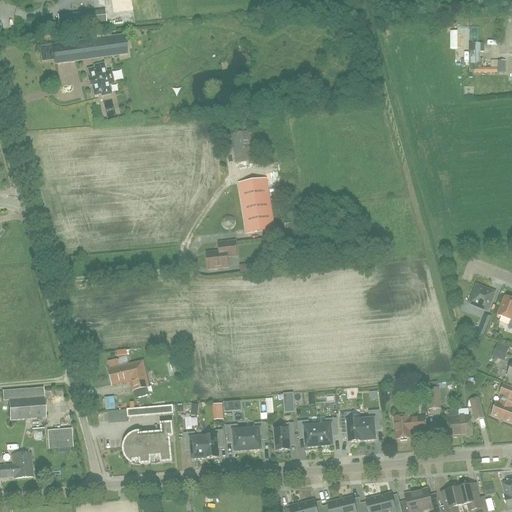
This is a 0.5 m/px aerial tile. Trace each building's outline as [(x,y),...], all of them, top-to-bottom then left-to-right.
[(107,22),(105,11),(57,16),(59,27),(107,22)] [(55,65),(127,55),(124,32),(96,36),(96,39),(52,46),(52,45),(39,47),(41,62),(54,60),(55,65)] [(480,67),(480,53),(470,53),(470,67),(480,67)] [(494,68),(492,68),(469,68),(469,73),(505,73),(505,61),(497,61),(497,65),(494,65),(494,68)] [(92,86),(94,96),(101,94),(102,96),(110,94),(108,85),(113,84),(110,72),(105,73),(103,64),(94,67),(95,69),(88,70),(91,80),(89,81),(90,86),(92,86)] [(96,122),(105,119),(102,109),(92,112),(96,122)] [(257,160),(256,154),(255,147),(256,147),(254,131),(231,134),(236,164),(257,160)] [(275,230),(267,179),(239,183),(246,234),(275,230)] [(301,245),(301,240),(300,231),(306,231),(305,223),(285,224),(285,232),(281,233),(282,241),(290,241),(290,243),(292,243),(292,246),(301,245)] [(237,257),(235,242),(218,244),(219,252),(206,254),(208,270),(228,268),(227,258),(237,257)] [(489,291),(476,286),(470,304),(487,311),(492,298),(487,296),(489,291)] [(508,328),(511,329),(511,300),(506,298),(498,316),(511,321),(508,328)] [(491,317),(485,315),(477,334),(483,336),(491,317)] [(492,358),(504,362),(509,348),(497,344),(492,358)] [(141,363),(129,366),(109,370),(113,385),(133,380),(135,392),(147,389),(141,363)] [(148,375),(153,389),(161,386),(156,372),(148,375)] [(427,384),(428,390),(430,410),(440,409),(437,383),(427,384)] [(496,403),(491,416),(511,424),(511,408),(510,408),(511,402),(511,388),(503,385),(499,394),(505,396),(501,405),(496,403)] [(10,421),(45,419),(43,389),(3,392),(4,402),(9,402),(10,421)] [(109,412),(119,411),(117,399),(107,400),(109,412)] [(478,399),(470,401),(475,421),(483,418),(478,399)] [(232,401),(224,402),(225,410),(233,409),(232,401)] [(172,407),(128,411),(128,417),(173,413),(172,407)] [(461,437),(460,418),(459,418),(458,410),(447,411),(449,438),(461,437)] [(360,419),(362,442),(376,441),(375,429),(381,428),(379,411),(368,412),(369,418),(360,419)] [(349,443),(362,442),(360,419),(352,419),(351,413),(340,414),(342,432),(348,431),(349,443)] [(394,418),(396,440),(400,440),(401,442),(407,441),(407,439),(411,439),(411,433),(426,432),(425,418),(410,419),(409,417),(394,418)] [(461,437),(471,436),(470,417),(460,418),(461,437)] [(318,427),(319,447),(333,446),(332,435),(338,434),(337,419),(326,420),(326,426),(318,427)] [(306,449),(319,447),(318,427),(309,427),(309,421),(297,422),(299,437),(305,437),(306,449)] [(246,431),(248,452),(262,450),(261,439),(267,438),(265,423),(254,424),(255,430),(246,431)] [(139,439),(139,433),(134,434),(129,437),(126,441),(124,446),(124,451),(125,456),(128,460),(132,464),(133,461),(140,460),(140,465),(150,464),(150,458),(161,457),(162,463),(171,462),(169,437),(173,436),(172,424),(165,425),(166,436),(139,439)] [(283,431),(274,431),(276,452),(290,451),(289,439),(295,439),(294,424),(282,425),(283,431)] [(235,453),(248,452),(246,431),(238,431),(237,425),(226,426),(228,441),(234,441),(235,453)] [(49,450),(73,448),(71,431),(48,433),(49,450)] [(204,438),(205,459),(219,458),(218,446),(224,446),(223,431),(211,432),(212,438),(204,438)] [(192,460),(205,459),(204,438),(195,439),(195,433),(183,434),(185,449),(191,449),(192,460)] [(24,479),(33,478),(31,454),(21,455),(24,479)] [(24,479),(21,455),(12,456),(13,466),(0,467),(0,476),(0,478),(14,477),(14,479),(24,479)] [(511,482),(503,484),(505,496),(504,497),(508,511),(511,510),(511,482)] [(493,483),(484,485),(485,488),(483,489),(485,499),(496,497),(493,483)] [(467,506),(468,507),(469,511),(475,510),(475,511),(487,511),(484,497),(479,499),(476,485),(458,489),(463,507),(467,506)] [(420,511),(425,511),(428,511),(440,511),(439,508),(438,501),(431,503),(428,489),(422,490),(422,492),(416,493),(420,511)] [(457,511),(457,508),(463,507),(458,489),(441,493),(444,506),(439,508),(440,511),(457,511)] [(411,495),(410,493),(404,495),(408,509),(401,510),(400,504),(401,511),(420,511),(416,493),(411,495)] [(391,494),(378,497),(381,511),(401,511),(400,504),(394,506),(391,494)] [(353,497),(340,500),(342,511),(362,511),(361,508),(355,509),(353,497)] [(381,511),(378,497),(365,500),(368,511),(381,511)] [(301,503),(303,511),(322,511),(323,511),(317,511),(314,500),(301,503)] [(342,511),(340,500),(327,503),(329,511),(342,511)] [(303,511),(301,503),(289,506),(290,511),(303,511)]
